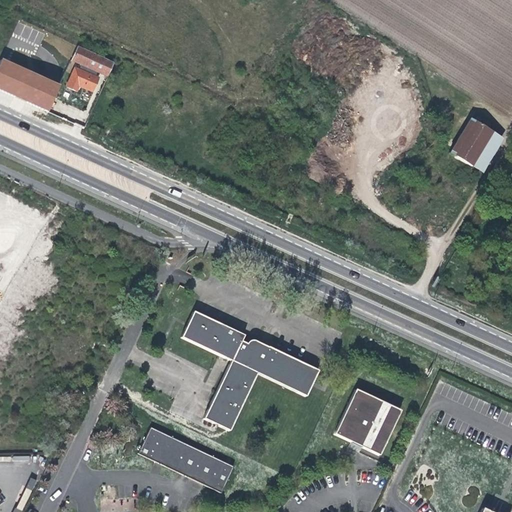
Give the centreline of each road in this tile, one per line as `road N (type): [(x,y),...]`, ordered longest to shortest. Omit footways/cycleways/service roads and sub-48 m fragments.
road 1 (primary): [(511,347),(0,113)]
road 2 (primary): [(0,141),(511,371)]
road 3 (residential): [(46,511),(163,266)]
